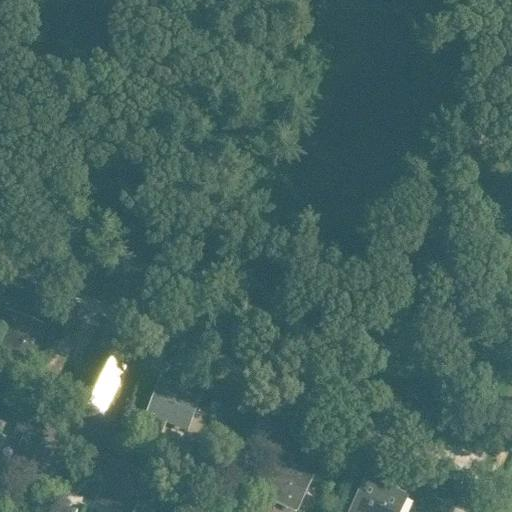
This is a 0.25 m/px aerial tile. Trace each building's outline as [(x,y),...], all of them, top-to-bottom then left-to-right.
[(12,330),(2,354),(29,365),(36,348),(44,330),(8,315),(3,326),(12,330)] [(82,387),(76,399),(102,412),(108,400),(116,383),(125,365),(91,348),(85,359),(94,363),(82,387)] [(49,381),(35,389),(49,414),(63,406),(60,401),(62,399),(54,385),(51,386),(49,381)] [(194,401),(181,396),(184,389),(161,381),(151,406),(144,424),(156,428),(159,419),(184,429),(194,401)] [(25,439),(11,475),(39,486),(52,451),(58,433),(22,419),(16,436),(25,439)] [(80,471),(97,478),(106,458),(89,451),(80,471)] [(254,501),(271,508),(275,499),(293,508),(307,478),(283,467),(285,462),(274,457),(254,501)] [(101,503),(122,511),(128,511),(144,477),(108,462),(103,475),(111,478),(101,503)] [(193,467),(187,484),(209,493),(216,476),(193,467)] [(395,511),(402,498),(378,487),(380,482),(369,476),(352,511),(395,511)]
